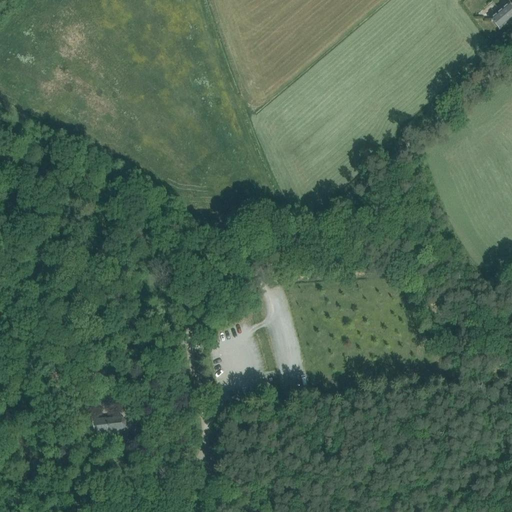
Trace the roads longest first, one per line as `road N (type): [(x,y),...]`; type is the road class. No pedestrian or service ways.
road 1 (unclassified): [(254,511),(210,480),(191,335),(511,59)]
road 2 (track): [(190,341),(151,290),(168,213)]
